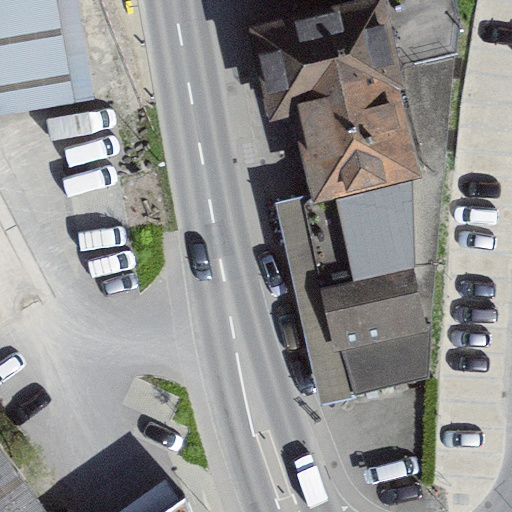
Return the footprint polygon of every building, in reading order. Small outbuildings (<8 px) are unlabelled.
[(53,0),(0,0),(0,111),(69,101),(53,0)] [(422,182),(383,4),(251,32),(272,130),(294,125),(311,205),(422,182)] [(439,381),(415,284),(412,210),(379,210),(385,277),(324,292),(304,208),(276,214),(322,409),(439,381)] [(0,511),(44,511),(0,450),(0,511)] [(182,511),(167,489),(132,511),(182,511)]
